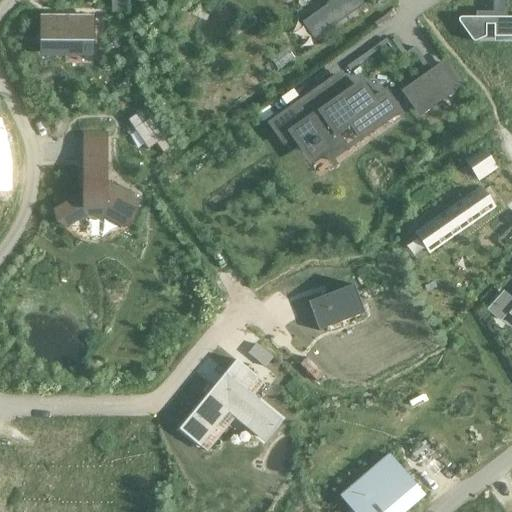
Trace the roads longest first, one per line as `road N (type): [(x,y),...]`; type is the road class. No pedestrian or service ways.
road 1 (residential): [(241,305),(155,397),(128,407),(0,409)]
road 2 (unknown): [(465,99),(419,9),(275,112)]
road 3 (residential): [(0,257),(40,173),(0,55)]
